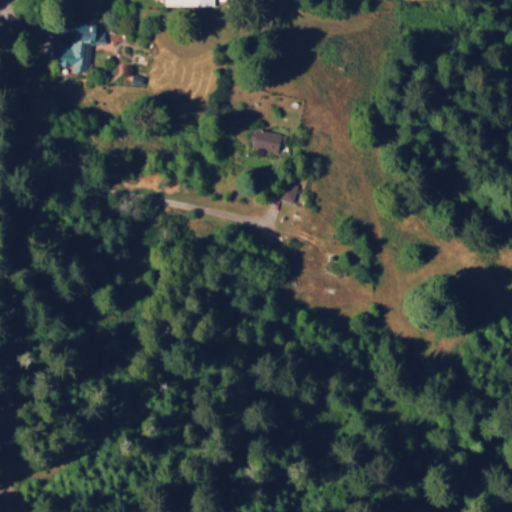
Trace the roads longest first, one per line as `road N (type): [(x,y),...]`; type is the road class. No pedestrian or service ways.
road 1 (residential): [(0,287),(7,212),(3,4)]
road 2 (residential): [(7,181),(255,175)]
